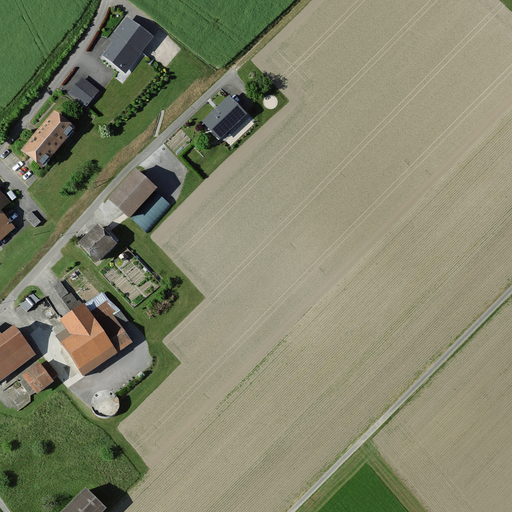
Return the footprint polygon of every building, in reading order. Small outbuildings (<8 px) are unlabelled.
[(156,39),(128,18),(107,47),(105,58),(128,75),(156,39)] [(102,93),(84,79),(72,94),(90,108),(102,93)] [(249,116),(230,97),(204,123),(223,142),(249,116)] [(54,111),(25,148),(45,164),(75,127),(54,111)] [(160,188),(138,168),(111,199),(133,218),(160,188)] [(0,195),(0,236),(13,225),(2,213),(10,206),(0,195)] [(30,211),(25,217),(35,227),(40,222),(30,211)] [(99,228),(81,245),(96,262),(115,245),(99,228)] [(60,280),(54,284),(64,298),(70,294),(60,280)] [(87,302),(62,319),(74,337),(65,342),(87,374),(134,342),(113,311),(100,320),(87,302)] [(0,331),(0,379),(38,354),(17,324),(2,334),(0,331)] [(41,361),(25,374),(40,394),(56,381),(41,361)] [(89,489),(66,511),(105,511),(109,508),(89,489)]
